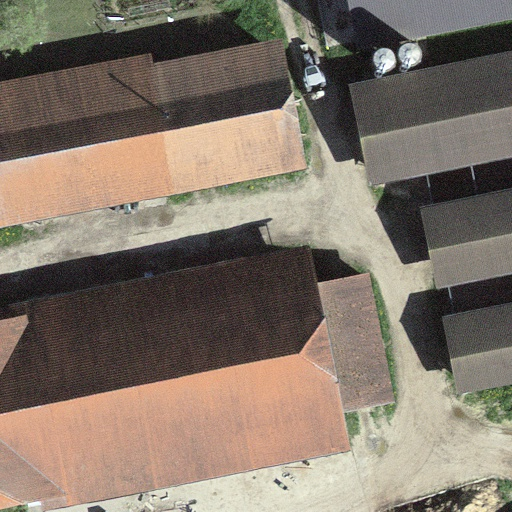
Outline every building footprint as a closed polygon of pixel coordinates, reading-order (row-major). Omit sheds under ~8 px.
[(356,54),(511,22),(511,0),(317,0),(327,47),(353,42),(356,54)] [(149,70),(173,201),(306,177),(304,167),(282,46),(149,70)] [(511,55),(349,88),(369,192),(511,163),(511,55)] [(0,231),(28,226),(173,201),(149,70),(148,60),(0,86),(0,231)] [(511,194),(422,212),(438,290),(511,275),(511,194)] [(39,511),(78,511),(351,450),(349,439),(345,419),(394,409),(367,279),(318,290),(309,248),(0,317),(0,511),(39,511),(40,511),(39,511)] [(511,307),(442,322),(457,398),(511,387),(511,307)]
